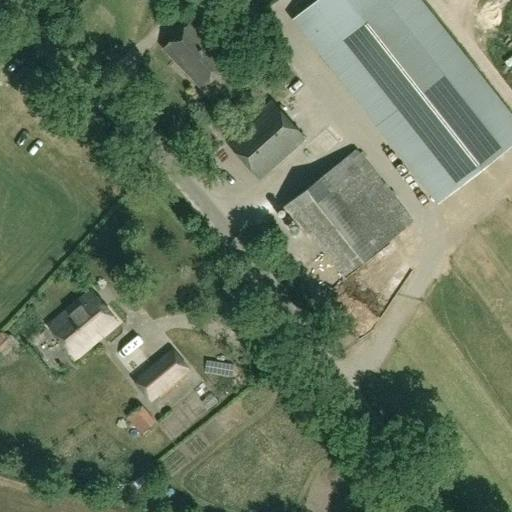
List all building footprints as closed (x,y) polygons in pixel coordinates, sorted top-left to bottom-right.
[(438,203),(511,144),(511,116),(420,0),(316,0),(293,19),(438,203)] [(201,87),(230,60),(193,21),(164,48),(201,87)] [(261,179),(305,139),(272,101),(227,142),(261,179)] [(344,277),(413,222),(356,150),(284,206),(303,230),(306,228),(344,277)] [(76,357),(116,323),(91,291),(50,326),(76,357)] [(9,333),(0,341),(0,350),(4,354),(17,342),(9,333)] [(151,398),(187,369),(171,350),(136,379),(151,398)] [(215,379),(239,384),(241,370),(218,366),(215,379)] [(134,418),(146,436),(162,426),(150,408),(134,418)] [(123,445),(117,453),(132,464),(138,457),(123,445)]
